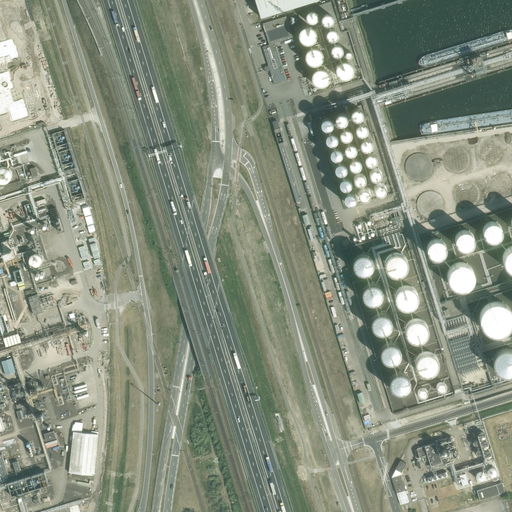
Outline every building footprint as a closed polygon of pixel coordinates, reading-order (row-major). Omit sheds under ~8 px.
[(255,0),(261,18),(317,0),(255,0)] [(8,5),(1,7),(5,22),(13,19),(8,5)] [(313,23),(315,23),(317,23),(319,22),(320,20),(321,19),(321,17),(320,15),(319,13),(317,12),(315,11),(313,12),(311,12),(310,14),(309,15),(309,17),(309,19),(310,21),(311,22),(313,23)] [(328,26),(330,26),(332,25),(334,24),(335,23),(335,21),(336,19),(335,17),(334,16),(332,14),(330,14),(328,14),(326,15),(325,16),(324,18),(324,20),(324,22),(325,24),(326,25),(328,26)] [(293,38),(292,36),(286,16),(263,24),(269,45),(262,47),(268,66),(264,67),(265,71),(270,70),(274,84),(286,81),(275,43),(293,38)] [(300,35),(300,39),(302,42),(305,44),(308,45),(311,45),(314,44),(317,41),(318,39),(319,35),(319,32),(317,30),(315,27),(312,26),(309,25),(306,26),(303,27),(301,30),(300,32),(300,35)] [(334,41),(336,41),(338,41),(340,40),(341,38),(342,36),(342,34),(341,32),(340,31),(338,30),(337,29),(335,29),(333,30),(331,31),(330,33),(330,35),(330,37),(331,39),(333,40),(334,41)] [(335,56),(337,56),(339,56),(340,55),(342,53),(342,51),(342,49),(342,47),(341,46),(339,45),(337,44),(335,44),(333,45),(332,46),(331,48),(330,50),(331,52),(332,54),(333,55),(335,56)] [(307,57),(308,60),(310,63),(312,65),(315,66),(318,66),(322,65),(324,63),(326,60),(327,57),(326,54),(325,51),(323,49),(320,47),(317,47),(314,47),(311,49),(309,51),(307,54),(307,57)] [(337,73),(338,76),(340,79),(342,81),(346,82),(349,82),(352,81),(354,79),(356,76),(357,73),(356,69),(355,67),(353,64),(350,63),(347,63),(344,63),(341,64),(339,67),(338,69),(337,73)] [(314,79),(315,82),(317,85),(319,87),(322,88),(326,88),(329,87),(331,85),(333,82),(334,79),(333,76),(332,73),(330,71),(327,69),(324,69),(321,69),(318,71),(316,73),(315,76),(314,79)] [(359,121),(361,121),(363,120),(365,119),(366,118),(367,116),(367,114),(366,112),(365,110),(363,109),(361,109),(359,109),(357,110),(356,111),(355,113),(355,115),(355,117),(356,118),(357,120),(359,121)] [(341,126),(343,126),(345,126),(346,125),(348,123),(348,122),(348,120),(348,118),(347,116),(345,115),(343,114),(341,115),(339,115),(338,117),(337,118),(336,120),(337,122),(338,124),(339,125),(341,126)] [(330,130),(333,126),(334,121),(329,118),(325,117),(322,122),(321,127),(327,131),(326,140),(331,144),(333,144),(337,138),(337,136),(330,130)] [(272,122),(274,129),(274,131),(278,144),(283,142),(277,121),(272,122)] [(364,135),(366,136),(368,135),(369,134),(371,133),(371,131),(371,129),(371,127),(369,125),(368,124),(366,124),(364,124),(362,125),(361,126),(360,128),(359,130),(360,132),(360,133),(362,135),(364,135)] [(346,142),(348,142),(350,141),(352,140),(353,139),(354,137),(354,135),(353,133),(352,132),(350,130),(349,130),(346,130),(345,131),(343,132),(342,134),(342,136),(342,138),(343,140),(345,141),(346,142)] [(368,150),(370,150),(372,150),(373,149),(375,147),(375,145),(375,143),(375,141),(374,140),(372,139),(370,138),(368,138),(366,139),(365,140),(364,142),(363,144),(364,146),(365,148),(366,149),(368,150)] [(351,156),(353,156),(355,156),(357,155),(358,153),(359,151),(359,149),(358,148),(357,146),(355,145),(353,144),(351,144),(349,145),(348,147),(347,148),(347,150),(347,152),(348,154),(349,155),(351,156)] [(501,156),(501,153),(500,150),(498,148),(495,146),(492,145),(489,145),(486,146),(484,148),(482,151),(482,154),(482,157),(484,160),(486,162),(489,164),(492,164),(495,163),(498,161),(499,159),(501,156)] [(445,154),(444,160),(445,166),(449,171),(455,174),(461,174),(466,170),(470,165),(470,159),(468,153),(463,149),(456,147),(450,149),(445,154)] [(331,159),(340,159),(341,148),(331,148),(331,159)] [(372,165),(374,165),(376,164),(378,163),(379,162),(380,160),(380,158),(379,156),(378,155),(377,153),(375,153),(373,153),(371,154),(369,155),(368,157),(368,159),(368,161),(369,163),(371,164),(372,165)] [(406,160),(405,167),(406,173),(410,178),(415,181),(422,180),(427,177),(431,171),(431,165),(429,159),(424,155),(417,154),(411,156),(406,160)] [(356,171),(358,171),(360,171),(361,170),(363,168),(363,166),(363,164),(363,163),(362,161),(360,160),(358,159),(356,159),(354,160),(353,161),(352,163),(351,165),(352,167),(353,169),(354,170),(356,171)] [(343,175),(347,166),(338,162),(334,171),(343,175)] [(12,176),(12,175),(12,173),(12,171),(11,170),(10,168),(9,167),(7,166),(5,166),(4,166),(2,166),(0,166),(0,182),(0,183),(2,183),(4,183),(5,183),(7,183),(9,182),(10,181),(11,179),(12,178),(12,176)] [(32,177),(38,176),(36,167),(30,169),(32,177)] [(378,180),(380,180),(381,180),(383,179),(384,177),(385,175),(385,173),(385,172),(383,170),(382,169),(380,168),(378,168),(376,169),(374,171),(373,172),(373,174),(373,176),(374,178),(376,179),(378,180)] [(361,186),(363,186),(365,185),(366,184),(368,183),(368,181),(368,179),(368,177),(366,176),(365,174),(363,174),(361,174),(359,175),(358,176),(357,178),(356,180),(357,182),(357,184),(359,185),(361,186)] [(510,188),(510,185),(509,182),(507,179),(504,178),(501,177),(498,177),(495,178),(493,180),(491,183),(491,186),(491,189),(493,192),(495,194),(498,195),(501,196),(504,195),(507,193),(509,191),(510,188)] [(350,189),(350,178),(340,178),(340,189),(350,189)] [(456,189),(454,195),(455,201),(459,206),(465,209),(471,208),(477,205),(480,200),(480,193),(478,187),(473,183),(466,182),(460,184),(456,189)] [(382,195),(384,195),(386,195),(387,194),(388,192),(389,190),(389,188),(389,187),(387,185),(386,184),(384,183),(382,183),(380,184),(378,186),(377,187),(377,189),(377,191),(378,193),(380,194),(382,195)] [(74,202),(86,198),(83,188),(80,189),(81,192),(71,195),(74,202)] [(366,200),(368,200),(370,200),(371,199),(373,197),(373,196),(373,194),(373,192),(371,190),(370,189),(368,188),(366,189),(364,189),(363,191),(362,192),(361,194),(362,196),(362,198),(364,199),(366,200)] [(350,191),(342,197),(350,205),(357,198),(350,191)] [(418,198),(416,205),(417,211),(421,216),(427,219),(433,218),(439,215),(442,209),(443,203),(440,197),(435,193),(429,192),(422,194),(418,198)] [(307,214),(302,216),(305,225),(310,223),(307,214)] [(502,234),(502,231),(501,228),(499,226),(496,224),(493,223),(490,223),(487,225),(485,227),(483,229),(483,232),(483,236),(485,238),(487,240),(490,242),(493,242),(496,241),(499,240),(501,237),(502,234)] [(474,242),(474,239),(473,236),(471,234),(468,232),(465,231),(462,231),(459,233),(457,235),(456,237),(455,240),(455,243),(457,246),(459,248),(462,250),(465,250),(468,249),(471,248),(473,245),(474,242)] [(10,234),(0,237),(0,246),(8,268),(10,268),(10,266),(14,264),(16,269),(13,270),(18,283),(25,280),(24,278),(27,277),(26,275),(24,276),(19,265),(24,264),(22,260),(24,259),(22,252),(17,254),(10,234)] [(86,240),(93,265),(98,264),(99,268),(102,267),(94,240),(91,241),(91,239),(91,237),(88,238),(88,240),(86,240)] [(342,241),(345,249),(351,247),(348,239),(342,241)] [(445,251),(445,248),(444,245),(443,242),(440,240),(437,240),(434,240),(431,241),(429,243),(427,246),(427,249),(427,252),(428,255),(431,257),(434,258),(437,258),(440,258),(442,256),(444,254),(445,251)] [(505,267),(508,271),(511,273),(511,272),(511,247),(509,248),(506,251),(503,255),(502,259),(503,263),(505,267)] [(388,271),(391,274),(395,276),(399,277),(404,276),(407,274),(410,271),(412,266),(412,262),(411,258),(409,254),(405,251),(401,250),(397,250),(392,252),(389,255),(387,258),(386,263),(386,267),(388,271)] [(40,262),(41,260),(40,259),(40,258),(39,257),(38,256),(37,255),(35,255),(34,255),(32,255),(31,256),(30,257),(30,258),(29,260),(29,261),(30,263),(30,264),(31,265),(32,266),(34,266),(35,266),(37,266),(38,265),(39,264),(40,263),(40,262)] [(355,266),(355,269),(357,271),(360,273),(363,275),(366,275),(369,274),(371,272),(373,269),(374,266),(374,263),(373,260),(371,258),(368,256),(365,255),(362,256),(359,257),(356,259),(355,262),(355,266)] [(449,285),(452,288),(456,290),(461,290),(465,290),(469,287),(472,284),(474,280),(474,276),(473,271),(470,268),(467,265),(463,264),(458,264),(454,265),(450,268),(448,272),(447,276),(448,281),(449,285)] [(399,304),(402,307),(406,309),(411,310),(415,309),(419,307),(422,304),(423,300),(424,295),(422,291),(420,287),(416,285),(412,283),(408,283),(404,285),(400,288),(398,292),(397,296),(397,300),(399,304)] [(364,295),(365,298),(367,301),(369,303),(372,304),(376,304),(379,303),(381,301),(383,298),(384,295),(383,292),(382,289),(380,287),(377,285),(374,285),(371,285),(368,287),(366,289),(365,292),(364,295)] [(70,289),(62,291),(65,302),(73,300),(70,289)] [(57,305),(56,302),(58,302),(56,294),(54,295),(54,294),(53,295),(53,293),(38,297),(37,297),(36,294),(33,295),(32,290),(25,292),(28,300),(29,299),(34,315),(43,312),(42,309),(57,305)] [(482,328),(486,331),(491,333),(496,334),(501,333),(505,330),(508,326),(510,321),(511,316),(509,311),(507,307),(503,304),(498,302),(493,302),(488,303),(484,305),(481,309),(479,314),(478,319),(480,324),(482,328)] [(373,325),(374,329),(376,331),(378,333),(381,335),(384,335),(387,334),(390,332),(392,329),(393,326),(392,323),(391,320),(389,318),(386,316),(383,315),(380,316),(377,317),(375,319),(374,322),(373,325)] [(0,333),(10,330),(5,316),(0,317),(0,333)] [(408,338),(411,341),(415,343),(420,344),(424,343),(428,341),(431,337),(432,333),(433,329),(432,325),(429,321),(425,318),(421,317),(417,317),(413,319),(409,321),(407,325),(406,329),(406,334),(408,338)] [(18,334),(3,338),(6,347),(21,343),(18,334)] [(382,355),(383,358),(385,361),(387,363),(390,364),(393,364),(396,363),(399,361),(401,359),(402,356),(401,352),(400,349),(398,347),(395,345),(392,345),(389,345),(386,347),(384,349),(383,352),(382,355)] [(419,370),(422,373),(426,375),(430,376),(434,375),(438,373),(441,370),(443,366),(443,361),(442,357),(439,353),(436,351),(432,349),(427,349),(423,351),(420,354),(417,357),(416,362),(417,366),(419,370)] [(495,370),(498,373),(502,376),(506,376),(511,375),(511,374),(511,350),(508,349),(504,349),(499,351),(496,354),(494,358),(493,362),(493,366),(495,370)] [(2,362),(6,375),(16,372),(12,359),(2,362)] [(392,384),(393,387),(394,390),(397,392),(400,393),(403,393),(406,392),(408,390),(410,388),(411,385),(411,381),(410,378),(408,376),(405,374),(402,374),(399,374),(396,376),(394,378),(392,381),(392,384)] [(438,388),(438,390),(439,391),(440,392),(442,392),(443,392),(445,392),(446,391),(447,390),(447,389),(447,387),(446,386),(445,385),(444,384),(443,384),(441,384),(440,384),(439,385),(438,387),(438,388)] [(419,394),(420,396),(421,397),(422,398),(423,398),(425,398),(426,398),(427,397),(428,396),(428,394),(428,393),(428,392),(427,390),(426,390),(424,389),(423,390),(421,390),(420,391),(420,393),(419,394)] [(357,393),(360,403),(365,401),(363,392),(357,393)] [(16,412),(19,420),(24,418),(25,418),(24,416),(23,412),(23,410),(16,412)] [(46,441),(56,438),(54,431),(44,434),(46,441)] [(99,434),(82,433),(73,432),(69,473),(94,475),(99,434)] [(420,458),(427,456),(430,466),(442,462),(436,442),(417,448),(420,458)] [(406,463),(400,460),(395,469),(401,473),(406,463)] [(401,474),(392,477),(391,477),(396,493),(406,490),(401,474)] [(499,494),(496,484),(476,490),(480,500),(499,494)]
